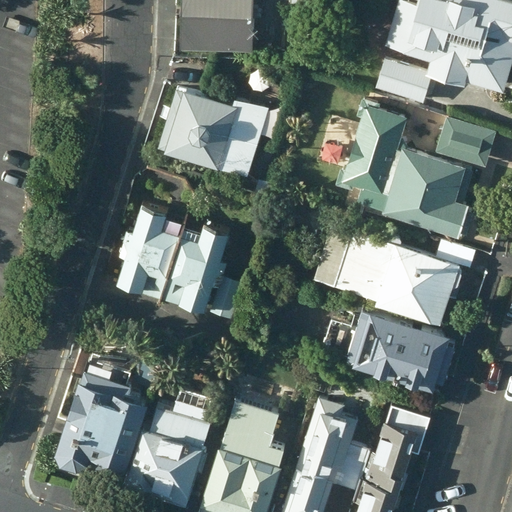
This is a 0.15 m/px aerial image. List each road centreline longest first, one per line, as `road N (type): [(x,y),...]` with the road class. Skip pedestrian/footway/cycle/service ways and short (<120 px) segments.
road 1 (residential): [(134,0),(129,78),(0,490)]
road 2 (residential): [(511,385),(479,511)]
